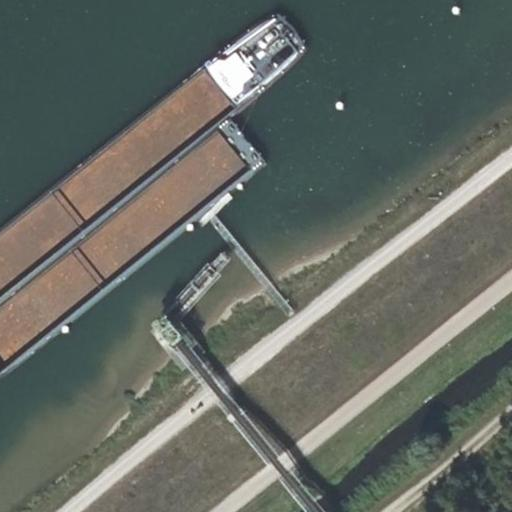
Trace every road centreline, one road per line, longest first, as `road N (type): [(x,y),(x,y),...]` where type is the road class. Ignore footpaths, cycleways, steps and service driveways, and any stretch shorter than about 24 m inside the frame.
road 1 (track): [(67,511),(266,343),(511,156)]
road 2 (track): [(511,274),(221,511)]
road 3 (track): [(511,414),(388,511)]
